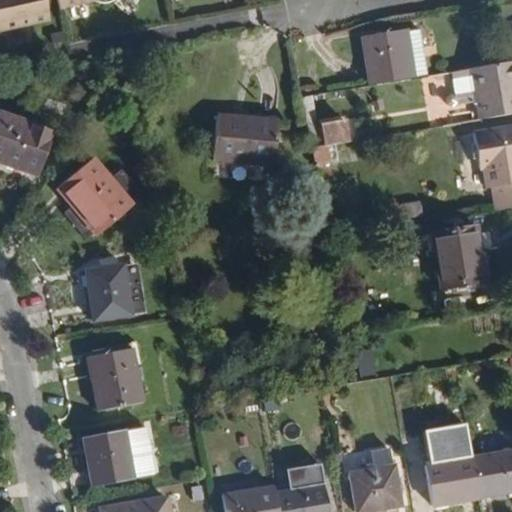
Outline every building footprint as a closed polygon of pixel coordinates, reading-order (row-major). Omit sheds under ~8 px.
[(0,0),(0,27),(37,19),(32,0),(0,0)] [(395,28),(395,25),(352,32),(359,81),(401,75),(395,28)] [(418,72),(409,26),(395,28),(401,75),(418,72)] [(511,89),(508,90),(503,59),(445,68),(451,99),(465,97),(468,116),(511,108),(511,89)] [(309,143),(300,92),(291,94),(301,144),(309,143)] [(263,162),(267,117),(206,110),(201,156),(263,162)] [(43,127),(0,111),(0,163),(27,173),(43,127)] [(339,137),(334,116),(310,120),(314,142),(316,142),(326,139),(339,137)] [(511,150),(511,145),(511,144),(511,120),(462,129),(467,166),(473,165),(475,185),(482,185),(486,207),(511,202),(511,150)] [(330,160),(326,139),(316,142),(319,162),(330,160)] [(319,162),(316,142),(314,142),(309,143),(301,144),(305,164),(319,162)] [(116,208),(76,160),(40,190),(80,238),(116,208)] [(411,211),(410,199),(386,202),(387,215),(411,211)] [(474,279),(465,221),(420,228),(430,287),(474,279)] [(119,320),(112,270),(73,275),(80,326),(119,320)] [(200,310),(200,292),(186,292),(186,311),(200,310)] [(129,403),(122,365),(127,364),(123,343),(94,349),(95,355),(73,358),(84,412),(129,403)] [(363,372),(362,354),(349,355),(351,373),(363,372)] [(508,364),(508,354),(499,354),(499,364),(508,364)] [(447,374),(444,362),(433,364),(435,375),(447,374)] [(140,478),(131,432),(68,443),(77,490),(140,478)] [(510,494),(502,452),(455,460),(462,502),(510,494)] [(374,511),(365,453),(343,457),(346,475),(323,478),(328,511),(374,511)] [(313,481),(309,460),(274,466),(277,487),(313,481)] [(462,502),(455,460),(409,468),(416,510),(462,502)] [(318,511),(313,481),(277,487),(263,489),(266,511),(318,511)] [(266,511),(263,489),(262,483),(211,491),(214,511),(266,511)] [(154,511),(152,497),(87,508),(87,511),(154,511)]
